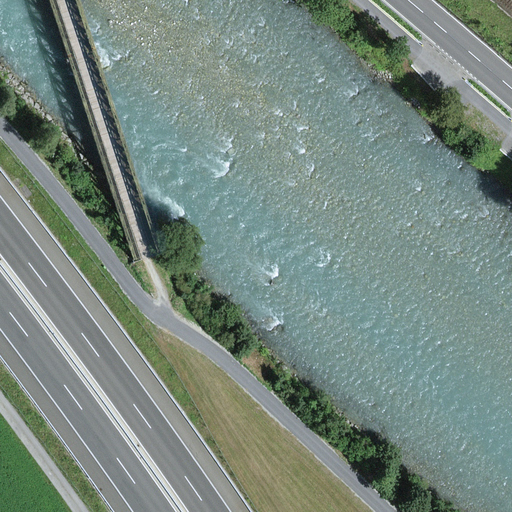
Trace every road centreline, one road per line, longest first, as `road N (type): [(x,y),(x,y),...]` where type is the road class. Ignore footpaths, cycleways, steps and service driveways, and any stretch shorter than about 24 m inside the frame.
road 1 (motorway): [(213,511),(0,220)]
road 2 (motorway): [(0,306),(153,511)]
road 3 (track): [(0,129),(122,276),(170,314)]
road 4 (track): [(76,511),(0,395)]
road 5 (primary): [(409,0),(511,91)]
